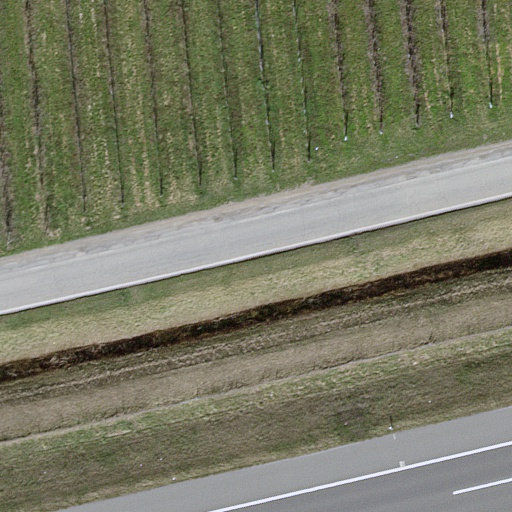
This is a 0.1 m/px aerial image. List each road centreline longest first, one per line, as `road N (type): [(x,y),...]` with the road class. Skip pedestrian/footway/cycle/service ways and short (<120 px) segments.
road 1 (unclassified): [(511,174),(0,293)]
road 2 (motorway): [(511,476),(361,511)]
